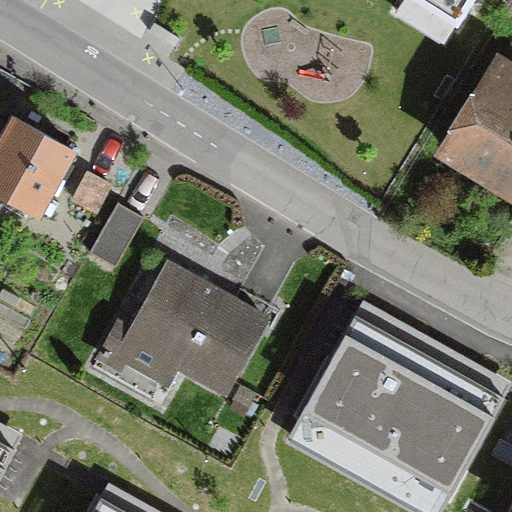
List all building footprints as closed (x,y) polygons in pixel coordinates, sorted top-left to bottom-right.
[(467,0),(424,0),(456,19),(467,0)] [(511,73),(494,63),(439,150),(511,194),(511,73)] [(60,160),(61,160),(67,149),(9,118),(1,133),(0,132),(0,196),(31,214),(60,160)] [(104,185),(82,172),(67,199),(90,211),(104,185)] [(110,267),(138,218),(112,203),(84,253),(110,267)] [(229,302),(202,287),(163,265),(126,332),(111,324),(94,356),(116,368),(119,363),(153,381),(165,360),(220,390),(259,318),(229,302)] [(442,511),(511,385),(511,384),(363,303),(288,441),(417,511),(442,511)] [(0,481),(24,437),(0,424),(0,481)] [(160,511),(108,484),(92,511),(160,511)]
